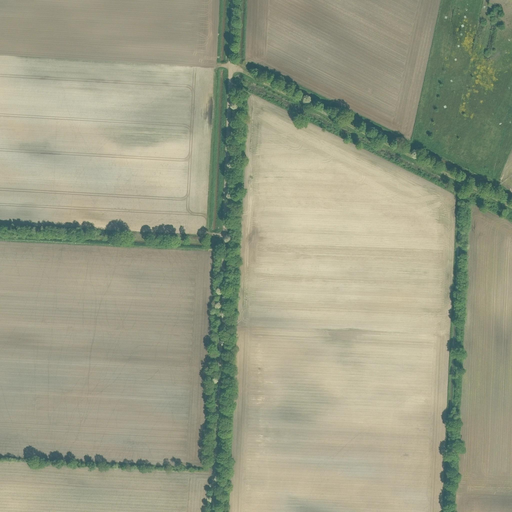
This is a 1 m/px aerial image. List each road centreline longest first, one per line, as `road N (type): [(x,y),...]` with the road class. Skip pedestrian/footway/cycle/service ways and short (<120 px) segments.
road 1 (track): [(231,0),(208,511)]
road 2 (track): [(511,207),(228,64)]
